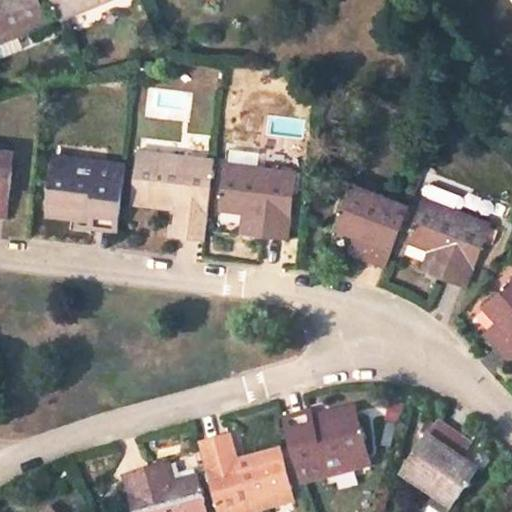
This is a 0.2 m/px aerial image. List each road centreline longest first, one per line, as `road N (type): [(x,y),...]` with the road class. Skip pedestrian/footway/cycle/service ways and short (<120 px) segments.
road 1 (residential): [(0,470),(146,417),(405,345)]
road 2 (residential): [(405,345),(313,298),(0,261)]
road 3 (residential): [(405,345),(475,388),(511,428)]
